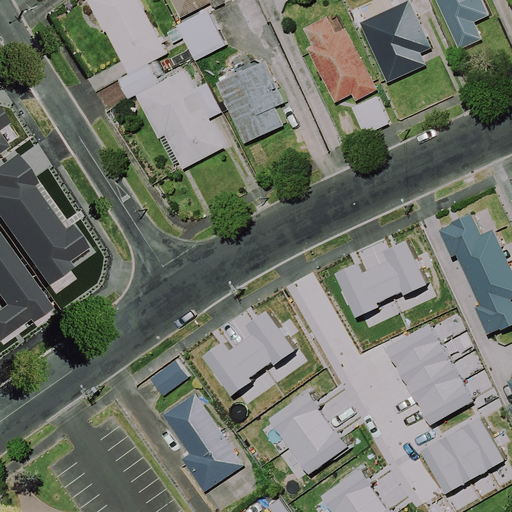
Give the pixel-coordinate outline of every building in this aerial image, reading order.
[(90,0),(88,1),(106,35),(108,34),(130,76),(169,57),(139,0),(90,0)] [(221,0),(171,0),(182,20),(221,0)] [(437,0),(462,52),(485,42),(477,25),(492,18),(483,0),(437,0)] [(412,2),(362,25),(390,86),(429,68),(424,56),(435,51),(412,2)] [(228,48),(210,12),(178,27),(197,63),(228,48)] [(329,20),(306,31),(314,48),(309,51),(338,106),(354,97),(358,104),(380,92),(348,30),(337,36),(329,20)] [(287,106),(267,63),(218,85),(247,147),(286,128),(278,110),(287,106)] [(186,73),(161,86),(151,67),(120,83),(130,101),(138,97),(161,142),(162,141),(176,167),(181,165),(185,172),(227,150),(211,121),(224,114),(208,85),(196,92),(186,73)] [(391,126),(379,98),(354,110),(367,137),(391,126)] [(22,194),(3,167),(0,168),(0,251),(20,280),(51,258),(40,242),(46,238),(17,198),(22,194)] [(511,299),(511,267),(494,229),(482,234),(472,213),(453,222),(453,224),(440,230),(452,257),(457,254),(481,305),(476,307),(488,334),(501,328),(502,330),(511,325),(511,299)] [(392,262),(382,266),(395,295),(402,292),(404,297),(429,286),(410,241),(387,251),(392,262)] [(380,302),(395,295),(382,266),(362,275),(357,266),(338,274),(357,318),(382,307),(380,302)] [(0,290),(10,284),(0,269),(0,290)] [(255,335),(246,341),(265,367),(271,363),(274,367),(297,352),(269,312),(249,325),(255,335)] [(432,322),(386,348),(398,367),(443,342),(432,322)] [(251,376),(265,367),(246,341),(228,353),(222,345),(205,357),(232,396),(254,381),(251,376)] [(443,342),(398,367),(409,387),(454,361),(443,342)] [(189,377),(177,360),(151,379),(163,396),(189,377)] [(454,361),(409,387),(420,406),(465,380),(454,361)] [(465,380),(420,406),(431,425),(476,399),(465,380)] [(409,420),(396,389),(361,404),(374,435),(409,420)] [(309,390),(269,417),(288,446),(328,419),(309,390)] [(246,465),(197,393),(164,415),(190,454),(182,459),(205,493),(246,465)] [(506,460),(481,415),(462,426),(487,471),(506,460)] [(328,419),(288,446),(308,474),(348,448),(328,419)] [(487,471),(462,426),(442,436),(468,481),(487,471)] [(468,481),(442,436),(423,447),(448,492),(468,481)] [(361,470),(321,496),(331,511),(360,511),(381,499),(361,470)] [(289,511),(279,498),(268,507),(271,511),(289,511)] [(389,511),(381,499),(360,511),(389,511)]
